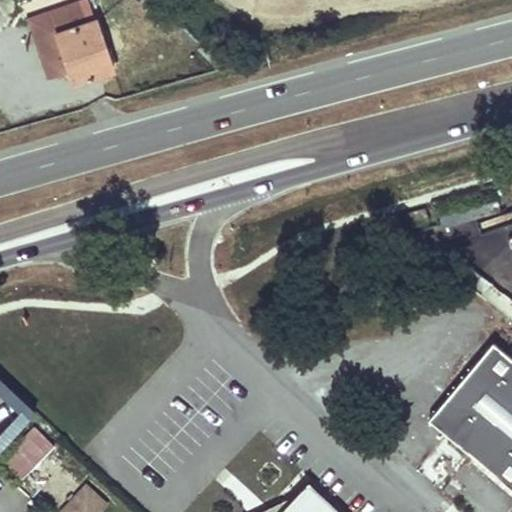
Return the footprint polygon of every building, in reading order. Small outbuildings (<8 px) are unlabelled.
[(94,0),(85,0),(29,18),(47,78),(64,73),(60,59),(64,57),(69,72),(73,83),(116,70),(94,0)] [(60,59),(64,73),(69,72),(64,57),(60,59)] [(426,206),(408,211),(411,223),(429,218),(426,206)] [(511,351),(500,342),(435,416),(511,481),(511,351)] [(287,511),(339,511),(312,486),(300,499),(287,511)] [(103,511),(110,504),(92,487),(68,511),(103,511)] [(271,511),(287,511),(300,499),(271,511)]
